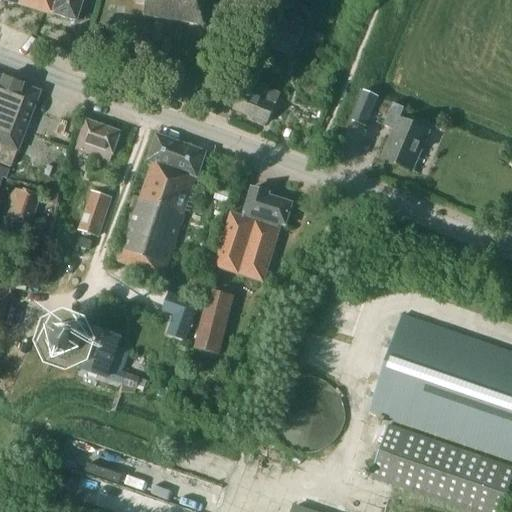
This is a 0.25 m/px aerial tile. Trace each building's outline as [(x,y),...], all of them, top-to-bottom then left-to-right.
[(44,0),(3,0),(41,11),(44,0)] [(44,0),(41,11),(74,22),(81,0),(44,0)] [(207,0),(135,0),(135,4),(147,4),(144,16),(202,26),(204,29),(207,26),(205,24),(207,0)] [(269,48),(293,57),(305,29),(280,20),(269,48)] [(0,164),(10,168),(12,161),(38,92),(0,77),(0,164)] [(266,124),(279,93),(246,79),(233,110),(266,124)] [(379,98),(363,91),(350,121),(367,128),(379,98)] [(413,170),(417,161),(429,131),(400,118),(405,107),(393,103),(384,125),(395,129),(383,158),(413,170)] [(110,162),(110,161),(121,133),(86,120),(76,149),(110,162)] [(197,179),(203,161),(206,153),(156,135),(148,161),(153,163),(140,200),(134,198),(113,260),(164,278),(184,215),(183,215),(194,178),(197,179)] [(0,167),(0,183),(2,178),(5,180),(8,171),(0,167)] [(11,188),(0,220),(0,226),(11,230),(14,221),(29,226),(39,197),(11,188)] [(217,188),(213,199),(226,204),(230,193),(217,188)] [(286,227),(287,222),(293,204),(269,197),(269,194),(252,189),(243,217),(231,213),(214,267),(263,283),(282,226),(286,227)] [(48,191),(44,202),(56,206),(59,194),(48,191)] [(113,198),(91,191),(77,230),(99,238),(113,198)] [(89,251),(92,242),(81,239),(79,247),(89,251)] [(0,323),(10,287),(0,284),(0,323)] [(235,297),(209,290),(194,350),(220,357),(235,297)] [(173,316),(166,335),(185,341),(198,303),(168,293),(161,311),(173,316)] [(511,511),(511,353),(403,316),(370,411),(511,459),(511,494),(511,495),(511,511)] [(81,356),(85,342),(79,329),(65,323),(52,330),(47,343),(53,357),(67,362),(81,356)] [(121,375),(128,358),(115,354),(121,337),(93,327),(77,369),(106,379),(109,371),(121,375)] [(141,378),(127,374),(123,386),(136,390),(141,378)] [(290,381),(285,384),(280,387),(276,392),(273,397),(270,403),(269,408),(268,414),(269,420),(270,426),(272,432),(275,437),(279,442),(283,446),(288,449),(294,451),(300,453),(306,454),(312,453),(318,452),(323,450),(328,447),(333,443),(337,439),(340,434),(343,428),(344,422),(345,416),(345,410),(343,404),(341,399),(338,393),(334,389),(330,385),(325,381),(319,379),(314,377),(308,377),(302,377),(296,378),(290,381)] [(473,511),(500,511),(511,479),(511,468),(388,426),(370,477),(473,511)]
